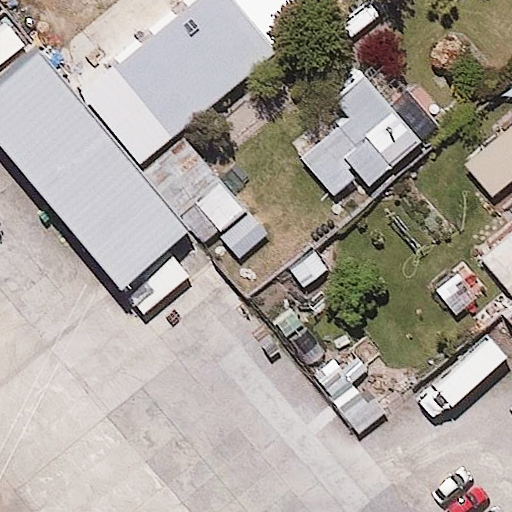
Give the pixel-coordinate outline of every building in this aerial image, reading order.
[(294,0),(176,0),(74,81),(132,154),(306,13),(294,0)] [(180,227),(23,47),(0,66),(0,169),(105,291),(180,227)] [(409,138),(354,75),(330,96),(348,116),(299,158),(328,191),(353,170),(361,179),(409,138)] [(254,108),(206,143),(245,196),(293,160),(254,108)] [(511,121),(458,163),(484,194),(509,174),(511,177),(511,121)] [(511,298),(511,228),(478,256),(510,301),(511,298)] [(511,307),(502,316),(511,328),(511,307)]
